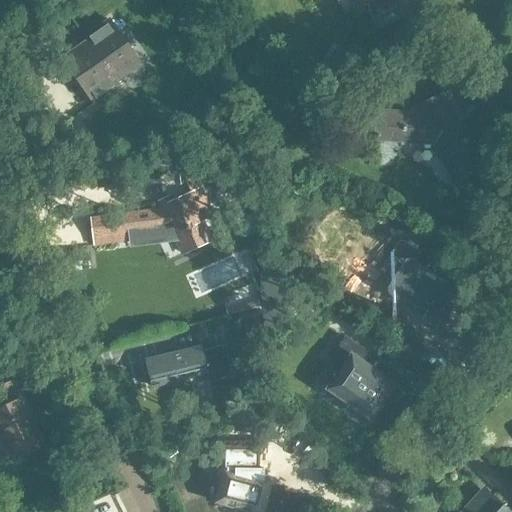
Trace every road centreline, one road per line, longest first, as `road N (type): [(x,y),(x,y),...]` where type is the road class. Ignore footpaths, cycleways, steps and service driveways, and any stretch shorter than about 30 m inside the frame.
road 1 (residential): [(153,511),(0,171)]
road 2 (residential): [(340,511),(511,334)]
